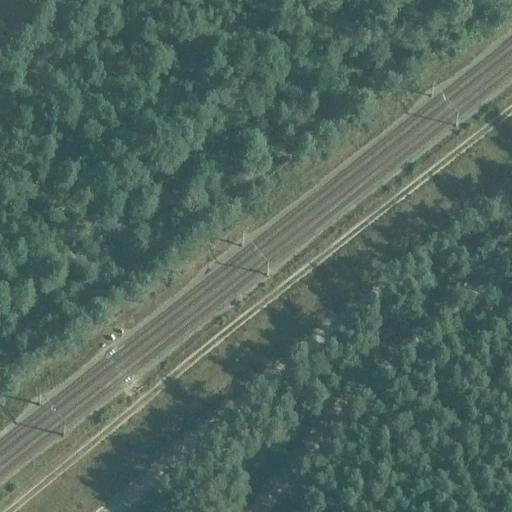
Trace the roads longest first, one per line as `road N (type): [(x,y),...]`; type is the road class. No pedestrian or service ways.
road 1 (track): [(8,511),(253,308),(511,109)]
road 2 (track): [(110,511),(511,192)]
road 3 (track): [(511,261),(350,402),(260,511)]
